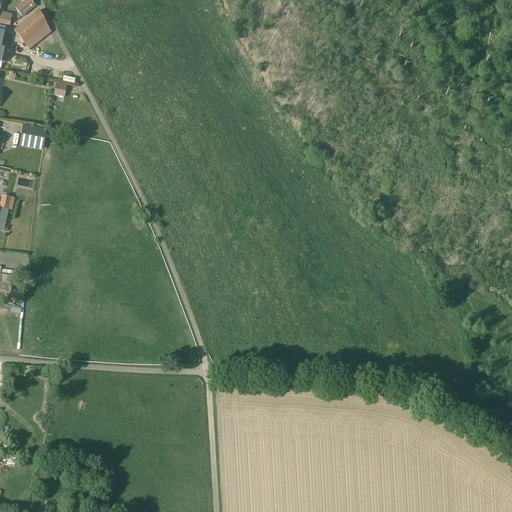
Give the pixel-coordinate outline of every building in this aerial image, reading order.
[(22,18),(35,8),(28,0),(26,0),(15,9),(22,18)] [(50,34),(39,12),(13,31),(28,51),(50,34)] [(0,25),(9,27),(11,15),(1,13),(0,16),(0,25)] [(42,152),(46,131),(22,126),(18,147),(42,152)] [(1,197),(0,201),(0,228),(3,230),(8,211),(11,212),(14,200),(1,197)] [(0,291),(10,294),(12,278),(0,275),(0,291)]
